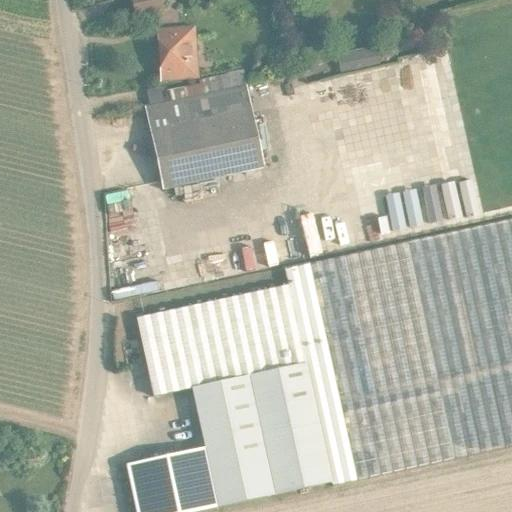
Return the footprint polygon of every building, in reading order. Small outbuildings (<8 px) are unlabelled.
[(130,0),(134,16),(155,11),(161,9),(159,0),(130,0)] [(193,26),(157,29),(156,29),(160,81),(197,78),(193,26)] [(340,72),(378,64),(375,51),(337,59),(340,72)] [(248,109),(245,95),(243,86),(168,102),(145,106),(163,189),(261,168),(248,109)] [(288,265),(332,480),(511,441),(511,209),(483,216),(286,257),(288,265)] [(247,244),(250,269),(279,265),(276,241),(247,244)] [(216,507),(330,482),(287,285),(167,311),(135,318),(152,396),(190,388),(204,448),(216,507)] [(193,511),(216,507),(204,448),(125,465),(135,511),(193,511)]
